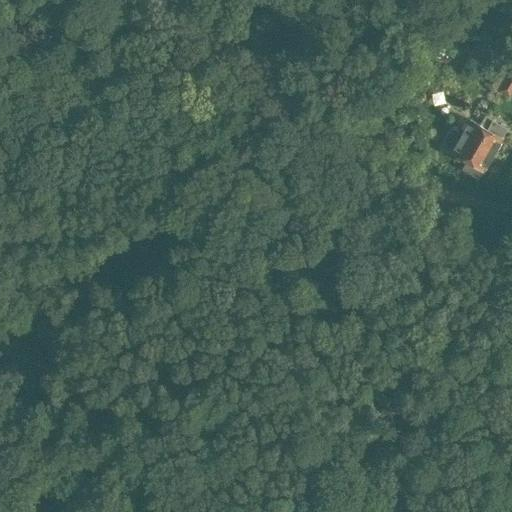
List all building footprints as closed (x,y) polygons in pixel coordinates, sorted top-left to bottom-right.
[(454,41),(464,14),(454,10),(453,10),(452,12),(443,37),(454,41)] [(511,61),(492,50),(485,62),(508,75),(511,67),(511,61)] [(511,67),(499,90),(508,95),(511,87),(511,67)] [(441,146),(467,161),(468,161),(486,129),(470,119),(461,134),(451,129),(441,146)] [(468,161),(467,161),(462,168),(477,176),(481,169),(482,170),(501,137),(486,129),(468,161)]
